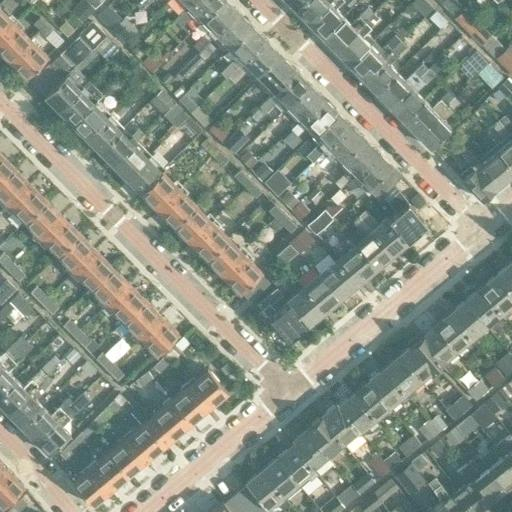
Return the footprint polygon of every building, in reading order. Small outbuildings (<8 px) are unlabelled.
[(180,26),(192,13),(200,21),(221,0),(194,0),(187,8),(174,20),(180,26)] [(198,50),(214,35),(238,11),(227,0),(221,0),(200,21),(208,29),(193,45),(198,50)] [(285,0),(294,9),(302,0),(285,0)] [(302,0),(294,9),(307,22),(330,0),(302,0)] [(330,0),(307,22),(321,36),(342,16),(334,8),(341,0),(330,0)] [(334,50),(364,21),(373,12),(367,7),(358,16),(350,24),(342,16),(321,36),(334,50)] [(0,34),(13,22),(0,8),(0,34)] [(214,35),(227,48),(251,25),(238,11),(214,35)] [(373,12),(364,21),(334,50),(348,64),(372,40),(364,32),(378,18),(373,12)] [(38,16),(32,23),(38,29),(45,23),(38,16)] [(105,34),(91,21),(79,34),(92,47),(93,46),(105,34)] [(0,34),(0,52),(7,60),(29,38),(13,22),(0,34)] [(45,23),(38,29),(45,36),(53,48),(62,39),(45,23)] [(227,76),(228,75),(241,62),(265,38),(251,25),(227,48),(235,57),(221,71),(227,76)] [(55,69),(63,77),(74,66),(92,47),(79,34),(49,63),(55,69)] [(98,50),(100,52),(111,41),(105,34),(93,46),(98,50)] [(348,64),(361,78),(391,49),(400,40),(394,34),(385,43),(380,48),(372,40),(348,64)] [(29,38),(7,60),(24,77),(46,55),(29,38)] [(246,68),(255,76),(279,52),(265,38),(241,62),(228,75),(234,80),(246,68)] [(361,78),(375,92),(396,71),(388,63),(396,55),(405,46),(400,40),(391,49),(361,78)] [(92,47),(74,66),(79,70),(98,50),(93,46),(92,47)] [(509,71),(511,67),(511,57),(504,49),(495,58),(509,71)] [(255,76),(271,93),(296,69),(279,52),(255,76)] [(421,62),(412,71),(404,79),(396,71),(375,92),(388,105),(427,68),(421,62)] [(44,69),(49,75),(55,69),(49,63),(44,69)] [(57,110),(81,86),(88,79),(79,70),(74,66),(63,77),(44,96),(57,110)] [(415,91),(423,83),(424,84),(435,74),(428,67),(427,68),(388,105),(402,119),(423,99),(415,91)] [(37,75),(43,81),(49,75),(44,69),(37,75)] [(49,75),(43,81),(37,87),(45,95),(44,96),(63,77),(55,69),(49,75)] [(265,112),(278,99),(285,107),(309,83),(296,69),(271,93),(259,106),(265,112)] [(32,81),(37,87),(43,81),(37,75),(32,81)] [(71,124),(95,100),(102,93),(88,79),(81,86),(57,110),(71,124)] [(285,107),(298,120),(322,96),(309,83),(285,107)] [(402,119),(415,133),(453,96),(448,90),(431,107),(423,99),(402,119)] [(322,96),(298,120),(291,128),(296,134),(304,126),(312,134),(336,110),(322,96)] [(453,96),(415,133),(429,147),(450,127),(442,119),(459,102),(453,96)] [(71,124),(85,137),(108,113),(95,100),(71,124)] [(350,124),(336,110),(312,134),(320,142),(307,154),(313,160),(326,148),(350,124)] [(85,137),(98,151),(122,127),(108,113),(85,137)] [(511,124),(503,115),(497,120),(508,134),(511,138),(511,124)] [(492,147),(511,171),(511,138),(508,134),(497,120),(491,125),(502,139),(492,147)] [(327,157),(331,153),(339,161),(363,137),(350,124),(326,148),(313,160),(319,167),(328,158),(327,157)] [(112,164),(135,140),(143,133),(137,128),(130,135),(122,127),(98,151),(112,164)] [(206,148),(212,142),(206,136),(200,143),(206,148)] [(339,161),(348,170),(343,174),(334,182),(340,188),(345,183),(377,151),(363,137),(339,161)] [(112,164),(125,178),(149,154),(135,140),(112,164)] [(465,147),(476,160),(497,186),(511,173),(511,171),(492,147),(483,155),(472,140),(465,147)] [(217,147),(212,142),(206,148),(211,154),(217,147)] [(223,153),(217,147),(211,154),(216,159),(223,153)] [(497,186),(476,160),(465,147),(459,151),(470,165),(457,176),(482,200),(494,190),(494,189),(497,186)] [(351,189),(359,181),(367,189),(391,165),(377,151),(345,183),(351,189)] [(0,178),(13,166),(0,153),(0,178)] [(216,159),(222,164),(228,158),(223,153),(216,159)] [(125,178),(139,192),(161,170),(163,168),(149,154),(125,178)] [(391,165),(367,189),(364,191),(368,195),(371,191),(378,197),(400,175),(391,165)] [(0,178),(0,197),(7,205),(29,183),(13,166),(0,178)] [(233,175),(239,181),(245,174),(239,169),(233,175)] [(139,192),(156,209),(178,187),(161,170),(139,192)] [(250,180),(245,174),(239,181),(244,186),(250,180)] [(244,186),(249,192),(256,185),(250,180),(244,186)] [(7,205),(23,221),(45,199),(29,183),(7,205)] [(249,192),(255,197),(261,191),(256,185),(249,192)] [(156,209),(172,226),(194,204),(178,187),(156,209)] [(393,209),(397,210),(388,218),(387,216),(386,217),(407,241),(406,240),(425,224),(395,187),(383,197),(393,209)] [(262,204),(272,214),(278,208),(268,198),(262,204)] [(23,221),(40,238),(62,216),(45,199),(23,221)] [(172,226),(189,242),(211,220),(194,204),(172,226)] [(268,223),(271,226),(283,213),(278,208),(272,214),(274,217),(268,223)] [(370,230),(391,255),(407,241),(386,217),(378,224),(365,209),(358,215),(370,230)] [(289,219),(283,213),(271,226),(276,231),(282,225),(289,219)] [(354,243),(375,268),(391,255),(370,230),(358,215),(352,221),(364,235),(354,243)] [(40,238),(56,254),(78,233),(62,216),(40,238)] [(289,219),(282,225),(289,232),(296,226),(289,219)] [(189,242),(205,259),(227,237),(211,220),(189,242)] [(56,254),(73,271),(95,249),(78,233),(56,254)] [(205,259),(222,275),(243,254),(227,237),(205,259)] [(338,257),(336,258),(357,283),(375,268),(354,243),(346,250),(340,243),(332,249),(338,257)] [(73,271),(89,287),(111,266),(95,249),(73,271)] [(0,255),(0,263),(7,270),(13,264),(2,253),(0,255)] [(238,292),(240,291),(258,273),(260,271),(243,254),(222,275),(238,292)] [(336,258),(318,273),(339,298),(357,283),(336,258)] [(511,263),(509,260),(494,274),(511,295),(511,263)] [(12,276),(18,270),(13,264),(7,270),(12,276)] [(89,287),(105,304),(128,282),(111,266),(89,287)] [(18,281),(24,275),(18,270),(12,276),(18,281)] [(258,273),(240,291),(249,300),(268,282),(258,273)] [(318,273),(302,287),(323,311),(339,298),(318,273)] [(511,295),(494,274),(478,287),(503,316),(509,310),(507,306),(511,301),(511,295)] [(105,304),(122,320),(144,299),(128,282),(105,304)] [(28,292),(34,298),(41,292),(35,286),(28,292)] [(263,307),(261,309),(287,340),(306,324),(307,325),(286,300),(287,302),(276,312),(270,304),(282,294),(276,287),(259,301),(263,307)] [(302,287),(286,300),(307,325),(323,311),(302,287)] [(478,287),(463,299),(484,325),(493,318),(496,321),(503,316),(478,287)] [(39,303),(46,297),(41,292),(34,298),(39,303)] [(45,309),(51,303),(46,297),(39,303),(45,309)] [(122,320),(138,337),(161,315),(144,299),(122,320)] [(463,299),(448,312),(472,341),(479,335),(476,332),(484,325),(463,299)] [(45,309),(50,314),(57,308),(51,303),(45,309)] [(448,312),(432,325),(454,350),(462,343),(465,347),(472,341),(448,312)] [(161,315),(138,337),(155,354),(177,332),(161,315)] [(68,319),(62,325),(73,336),(79,330),(68,319)] [(432,325),(415,340),(439,369),(448,361),(446,357),(454,350),(432,325)] [(23,330),(3,351),(0,353),(0,364),(26,340),(24,338),(27,335),(23,330)] [(84,336),(79,330),(73,336),(78,342),(84,336)] [(90,341),(84,336),(78,342),(90,353),(98,345),(92,339),(90,341)] [(6,370),(14,362),(31,345),(26,340),(0,364),(0,392),(14,378),(6,370)] [(415,340),(397,354),(419,380),(427,373),(430,376),(439,369),(415,340)] [(168,349),(175,356),(180,350),(174,344),(168,349)] [(168,349),(163,355),(169,361),(175,356),(168,349)] [(95,358),(100,364),(106,358),(101,352),(95,358)] [(397,354),(382,367),(407,396),(413,390),(411,387),(419,380),(397,354)] [(152,366),(158,372),(169,361),(163,355),(152,366)] [(112,363),(106,358),(100,364),(106,369),(112,363)] [(117,369),(112,363),(106,369),(111,375),(117,369)] [(382,367),(367,380),(388,405),(389,405),(397,398),(400,402),(407,396),(382,367)] [(206,368),(188,384),(208,408),(226,392),(206,368)] [(39,369),(30,378),(22,386),(14,378),(0,392),(0,405),(7,413),(36,384),(45,375),(39,369)] [(111,375),(116,380),(123,374),(117,369),(111,375)] [(147,370),(140,375),(146,382),(152,377),(147,370)] [(45,375),(36,384),(7,413),(20,426),(41,406),(33,398),(55,376),(50,371),(46,375),(45,375)] [(140,375),(134,379),(140,386),(146,382),(140,375)] [(380,426),(376,421),(391,408),(389,405),(388,405),(367,380),(351,392),(380,426)] [(188,384),(170,399),(190,423),(208,408),(188,384)] [(60,425),(69,417),(78,408),(78,409),(89,398),(83,392),(72,402),(34,440),(48,454),(69,433),(60,425)] [(334,403),(360,434),(369,427),(373,432),(380,426),(351,392),(336,405),(334,403)] [(67,397),(57,406),(49,414),(41,406),(20,426),(34,440),(72,402),(67,397)] [(113,398),(102,409),(108,416),(119,405),(113,398)] [(170,399),(143,421),(154,434),(163,427),(172,438),(190,423),(170,399)] [(334,403),(319,416),(343,445),(358,432),(360,434),(334,403)] [(102,409),(96,415),(102,421),(108,416),(102,409)] [(477,425),(469,414),(454,426),(463,436),(477,425)] [(96,415),(91,420),(97,427),(102,421),(96,415)] [(319,416),(304,428),(328,457),(343,445),(319,416)] [(143,421),(125,436),(145,460),(172,438),(163,427),(154,434),(143,421)] [(294,441),(290,444),(315,473),(315,472),(313,470),(328,457),(304,428),(292,438),(294,441)] [(80,431),(74,437),(80,443),(86,438),(80,431)] [(125,436),(107,451),(127,475),(145,460),(125,436)] [(74,437),(69,442),(75,448),(80,443),(74,437)] [(499,438),(492,443),(511,468),(511,446),(508,450),(499,438)] [(58,453),(64,459),(75,448),(69,442),(58,453)] [(485,448),(487,451),(479,457),(487,467),(505,491),(511,485),(511,468),(492,443),(485,448)] [(290,444),(275,457),(299,485),(315,473),(290,444)] [(107,451),(89,466),(109,490),(127,475),(107,451)] [(487,467),(479,457),(477,455),(462,466),(490,502),(505,491),(487,467)] [(275,457),(260,469),(287,502),(288,502),(285,498),(299,485),(275,457)] [(422,478),(410,462),(394,474),(407,490),(422,478)] [(109,490),(89,466),(71,481),(91,505),(109,490)] [(465,484),(457,490),(473,511),(477,511),(490,502),(462,466),(456,472),(465,484)] [(6,468),(0,473),(0,506),(1,507),(23,485),(6,468)] [(260,469),(244,482),(269,511),(278,503),(281,507),(287,502),(260,469)] [(449,497),(439,485),(433,477),(426,483),(441,501),(449,511),(473,511),(457,490),(449,497)] [(245,484),(234,493),(250,511),(264,511),(267,510),(268,511),(269,511),(244,482),(245,484)] [(372,492),(358,504),(363,511),(367,511),(380,502),(372,492)] [(250,511),(234,493),(223,502),(230,511),(250,511)] [(20,497),(14,502),(21,508),(26,503),(20,497)] [(222,500),(207,511),(230,511),(223,502),(222,500)] [(441,501),(427,511),(449,511),(441,501)] [(14,502),(9,507),(13,511),(16,511),(21,508),(14,502)]
